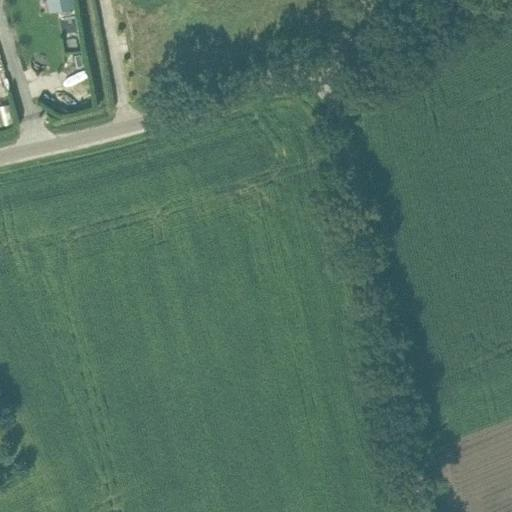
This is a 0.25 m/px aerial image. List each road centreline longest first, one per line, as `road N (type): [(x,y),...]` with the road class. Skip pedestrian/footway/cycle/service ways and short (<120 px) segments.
road 1 (unclassified): [(453,511),(356,46)]
road 2 (unclassified): [(0,159),(187,112),(356,46)]
